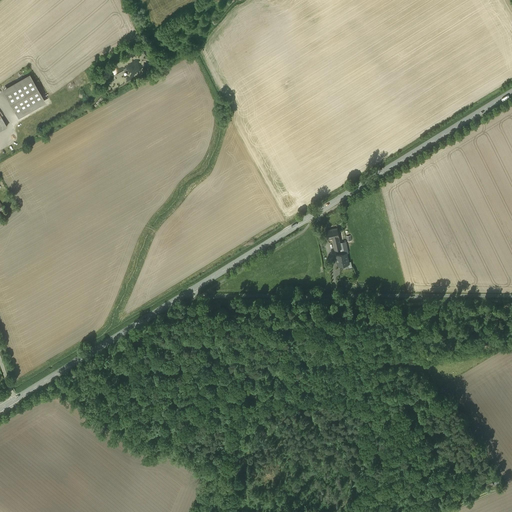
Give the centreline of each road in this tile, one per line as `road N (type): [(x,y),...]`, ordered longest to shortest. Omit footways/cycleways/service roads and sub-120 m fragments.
road 1 (tertiary): [(188,292),(511,92)]
road 2 (unclassified): [(188,292),(511,296)]
road 3 (tertiary): [(13,398),(188,292)]
